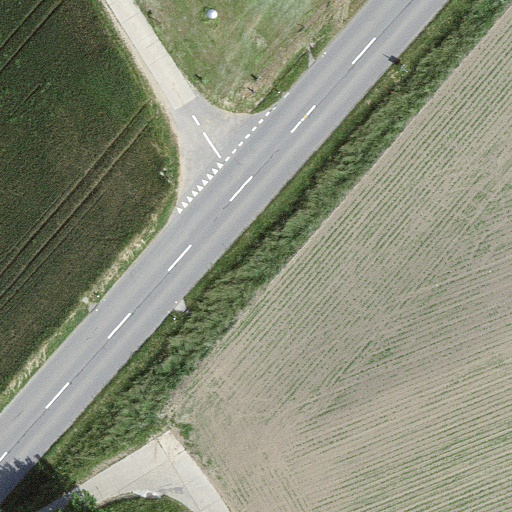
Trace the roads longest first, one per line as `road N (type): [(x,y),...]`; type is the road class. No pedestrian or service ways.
road 1 (secondary): [(409,0),(0,461)]
road 2 (track): [(125,0),(242,187)]
road 3 (track): [(55,511),(137,467),(187,477),(231,511)]
